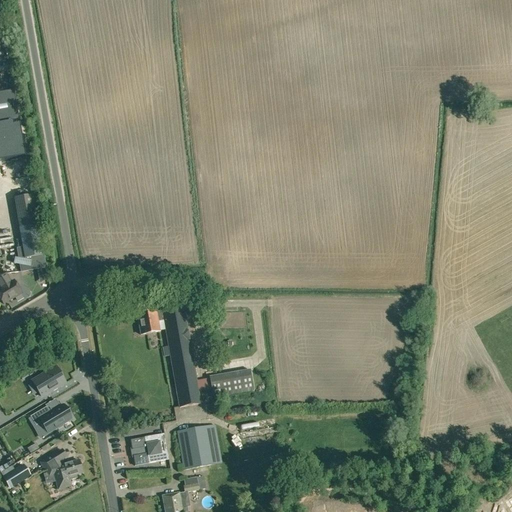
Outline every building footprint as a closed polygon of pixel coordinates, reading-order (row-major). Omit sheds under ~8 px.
[(0,124),(13,122),(19,121),(14,91),(0,93),(0,124)] [(0,161),(26,157),(20,124),(14,125),(13,122),(0,124),(0,161)] [(39,284),(47,279),(32,195),(14,198),(23,248),(16,249),(21,273),(37,270),(39,284)] [(14,281),(11,283),(6,274),(9,274),(9,273),(0,274),(0,289),(0,298),(4,304),(22,293),(14,281)] [(184,309),(162,313),(163,321),(179,408),(201,404),(184,309)] [(156,312),(137,316),(140,335),(160,332),(158,322),(163,321),(162,313),(157,314),(156,312)] [(56,367),(32,382),(41,397),(65,382),(56,367)] [(213,398),(254,391),(250,370),(209,377),(213,398)] [(46,407),(30,417),(30,418),(36,427),(42,423),(48,433),(72,419),(67,412),(68,412),(65,409),(63,405),(60,407),(50,413),(46,407)] [(184,471),(221,464),(215,425),(177,432),(184,471)] [(130,440),(135,466),(168,460),(164,435),(130,440)] [(27,449),(30,454),(39,449),(36,444),(27,449)] [(61,450),(41,463),(48,474),(52,473),(55,481),(56,481),(58,490),(71,486),(69,480),(77,478),(76,475),(83,473),(79,460),(64,465),(63,459),(66,457),(61,450)] [(10,488),(29,476),(23,466),(3,478),(10,488)] [(206,489),(204,477),(196,478),(184,480),(185,486),(183,486),(184,494),(199,491),(199,490),(206,489)] [(187,511),(187,508),(181,509),(179,494),(162,497),(165,511),(187,511)]
